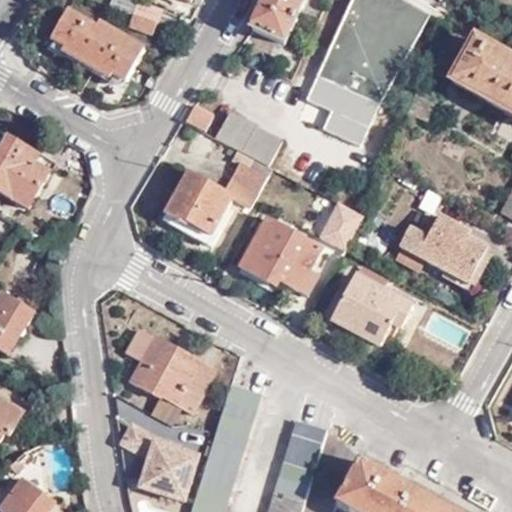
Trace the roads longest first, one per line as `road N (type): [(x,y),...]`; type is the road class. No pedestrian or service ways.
road 1 (residential): [(116,511),(78,322),(95,248)]
road 2 (residential): [(262,342),(443,444)]
road 3 (residential): [(262,342),(95,248)]
road 4 (residential): [(231,0),(195,77),(128,148)]
road 5 (residential): [(128,148),(0,78)]
road 6 (residential): [(443,444),(511,320)]
